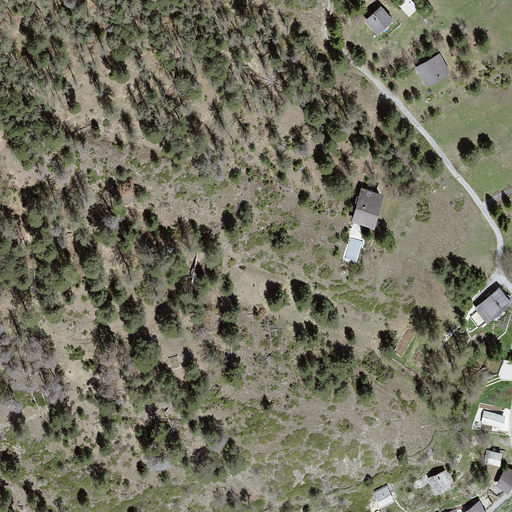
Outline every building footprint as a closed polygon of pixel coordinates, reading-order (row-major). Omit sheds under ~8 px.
[(381,7),(365,22),(378,36),(394,21),(381,7)] [(440,54),(417,68),(429,88),(453,74),(440,54)] [(361,190),(354,220),(380,226),(387,196),(361,190)] [(511,300),(502,288),(476,308),(489,325),(511,306),(511,300)] [(504,428),(505,415),(485,413),(483,425),(504,428)] [(503,466),(504,455),(490,454),(489,465),(503,466)] [(511,470),(510,469),(500,485),(511,492),(511,490),(511,470)] [(448,472),(432,479),(439,496),(456,489),(448,472)] [(391,487),(376,493),(383,508),(397,502),(391,487)]
